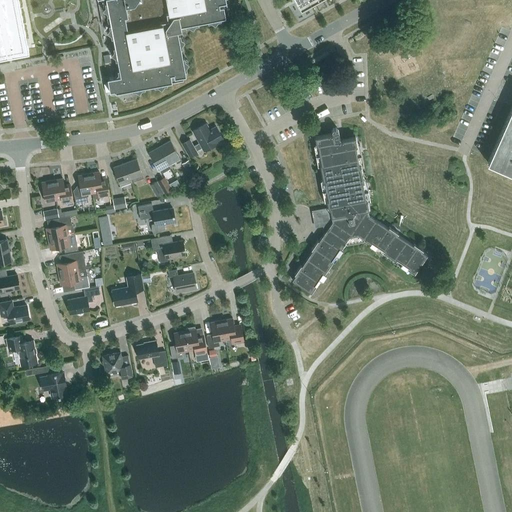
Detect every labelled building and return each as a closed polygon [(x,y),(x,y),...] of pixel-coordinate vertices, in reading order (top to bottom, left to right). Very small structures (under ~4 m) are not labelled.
[(0,0),(0,56),(24,52),(29,51),(18,0),(0,0)] [(97,0),(99,11),(102,23),(110,22),(121,77),(110,79),(108,81),(108,82),(110,93),(115,92),(116,94),(132,91),(132,92),(136,92),(137,90),(140,89),(142,91),(143,90),(145,88),(154,86),(155,88),(158,88),(159,85),(162,85),(165,86),(168,86),(167,84),(184,81),(183,77),(186,77),(185,72),(187,72),(187,68),(184,67),(184,64),(185,62),(185,58),(183,59),(181,49),(183,49),(182,46),(180,44),(180,41),(181,39),(180,36),(179,36),(178,32),(180,32),(180,31),(181,29),(182,29),(181,27),(186,26),(186,28),(189,27),(191,25),(194,25),(196,26),(199,26),(199,24),(208,22),(208,24),(212,23),(213,21),(216,21),(218,22),(222,21),(221,20),(226,19),(226,15),(229,14),(226,0),(97,0)] [(295,0),(301,10),(311,5),(308,0),(295,0)] [(511,107),(488,162),(511,173),(511,107)] [(196,151),(202,147),(204,150),(217,142),(215,139),(221,135),(223,139),(216,126),(210,129),(206,123),(193,131),(199,142),(193,146),(189,139),(182,143),(190,157),(197,152),(196,151)] [(366,179),(363,179),(361,165),(363,165),(359,144),(357,144),(355,136),(340,139),(338,129),(336,127),(333,128),(331,130),(332,133),(315,136),(316,144),(313,144),(317,166),(320,165),(323,179),(320,180),(324,201),(327,200),(328,207),(315,210),(318,226),(323,225),(325,232),(319,240),(317,239),(311,249),(312,250),(302,265),(300,264),(294,274),(295,275),(292,280),(311,292),(316,285),(314,284),(322,273),(324,274),(333,261),(331,260),(339,248),(341,249),(345,243),(347,244),(363,241),(365,239),(370,243),(372,242),(383,250),(382,251),(395,260),(396,259),(408,267),(407,268),(414,273),(427,254),(422,251),(423,249),(414,243),(413,244),(397,234),(398,232),(389,226),(388,227),(369,214),(367,209),(369,209),(367,201),(370,200),(366,179)] [(170,140),(159,146),(169,164),(175,161),(177,163),(182,160),(170,140)] [(159,146),(148,152),(160,174),(171,168),(169,164),(159,146)] [(143,177),(136,158),(125,162),(132,182),(143,177)] [(188,160),(182,163),(188,175),(195,171),(188,160)] [(113,167),(120,186),(132,182),(125,162),(113,167)] [(99,171),(88,173),(92,193),(93,197),(95,197),(95,198),(99,197),(99,196),(109,195),(108,190),(109,190),(106,178),(100,179),(99,171)] [(80,189),(73,190),(76,204),(88,201),(86,194),(92,193),(88,173),(78,175),(80,189)] [(164,177),(157,180),(164,193),(171,189),(164,177)] [(63,178),(52,180),(56,200),(61,198),(62,200),(65,202),(66,202),(67,205),(73,204),(70,184),(64,185),(63,178)] [(56,200),(52,180),(41,182),(45,202),(56,200)] [(157,197),(164,193),(156,181),(150,184),(157,197)] [(114,209),(126,206),(124,196),(112,199),(114,209)] [(163,223),(175,221),(172,208),(153,211),(152,203),(137,206),(140,219),(154,216),(155,224),(152,225),(152,229),(154,233),(153,233),(153,234),(165,228),(164,228),(163,223)] [(112,205),(105,206),(107,213),(114,212),(112,205)] [(58,217),(57,208),(43,211),(45,219),(58,217)] [(72,226),(72,224),(70,215),(57,218),(59,225),(46,227),(48,238),(68,234),(73,233),(73,232),(74,230),(73,227),(72,226)] [(107,215),(98,216),(104,244),(112,243),(107,215)] [(78,250),(76,239),(69,240),(68,234),(48,238),(50,249),(63,246),(65,252),(78,250)] [(166,257),(185,254),(183,240),(172,242),(171,234),(151,238),(153,251),(159,250),(160,260),(166,259),(166,257)] [(0,262),(11,261),(7,239),(0,240),(0,262)] [(58,274),(86,269),(82,250),(67,253),(69,261),(56,263),(58,274)] [(6,268),(0,269),(0,292),(0,295),(9,293),(8,290),(19,288),(17,274),(7,276),(6,268)] [(60,284),(73,282),(74,289),(89,286),(87,275),(86,269),(58,274),(60,284)] [(196,288),(193,272),(178,275),(177,269),(168,270),(169,277),(173,276),(176,292),(196,288)] [(125,302),(130,301),(130,302),(137,301),(135,290),(143,289),(140,274),(126,277),(128,286),(112,289),(115,305),(125,303),(125,302)] [(85,296),(67,299),(70,314),(89,310),(88,302),(93,300),(92,295),(100,293),(99,286),(83,288),(85,296)] [(0,309),(1,315),(8,314),(10,324),(22,321),(22,320),(29,319),(27,305),(13,307),(12,300),(0,302),(0,309)] [(243,341),(241,329),(234,330),(232,318),(221,320),(225,339),(231,338),(232,343),(243,341)] [(221,320),(210,322),(212,334),(206,335),(208,347),(219,345),(218,341),(225,339),(221,320)] [(195,349),(196,354),(206,351),(204,339),(198,340),(196,328),(195,328),(194,326),(185,328),(186,330),(184,330),(188,350),(195,349)] [(182,356),(182,351),(188,350),(184,330),(173,332),(176,344),(169,346),(172,358),(182,356)] [(37,361),(33,340),(22,342),(21,336),(6,338),(8,349),(17,348),(20,365),(37,361)] [(158,352),(156,340),(148,341),(148,342),(136,344),(139,358),(153,356),(155,367),(167,364),(165,350),(158,352)] [(217,356),(215,349),(208,350),(210,358),(217,356)] [(102,355),(106,373),(120,370),(122,378),(132,376),(128,355),(121,356),(120,352),(102,355)] [(66,386),(63,372),(62,373),(62,372),(56,373),(55,372),(54,372),(54,373),(47,374),(48,375),(40,377),(42,387),(49,385),(52,397),(58,396),(60,396),(60,395),(66,394),(65,386),(66,386)]
